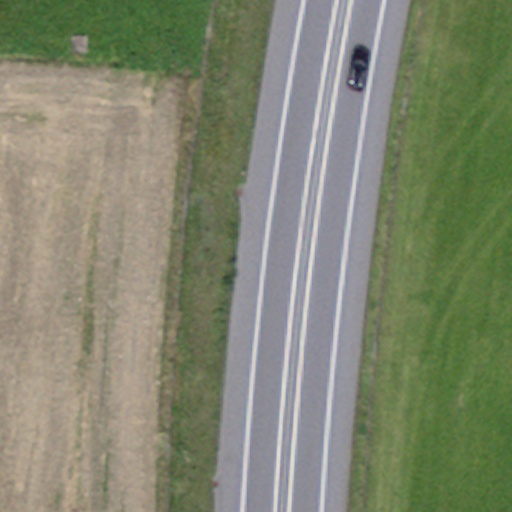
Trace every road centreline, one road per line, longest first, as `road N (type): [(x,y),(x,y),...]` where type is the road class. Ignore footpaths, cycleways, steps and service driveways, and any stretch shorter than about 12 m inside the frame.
road 1 (trunk): [(318,0),(277,261),(257,511)]
road 2 (trunk): [(305,511),(326,262),(366,0)]
